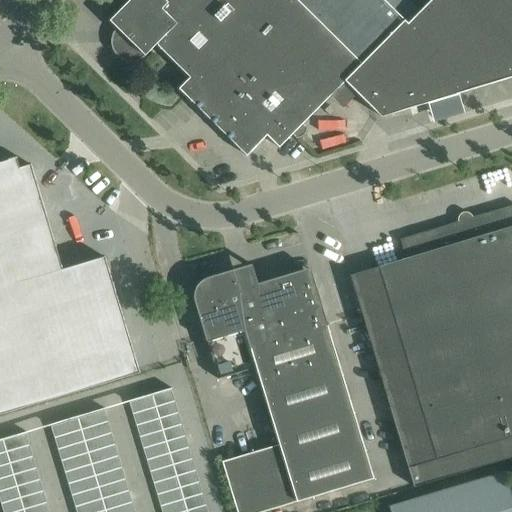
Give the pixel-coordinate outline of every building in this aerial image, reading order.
[(158,46),(157,46),(189,78),(178,89),(246,157),(267,136),(279,148),(345,81),(381,118),(511,77),(511,0),(431,0),(408,24),(383,0),(130,0),(109,21),(117,28),(116,29),(115,30),(114,31),(114,32),(113,32),(113,33),(112,34),(112,35),(112,36),(111,38),(111,39),(111,40),(111,41),(111,42),(111,43),(111,44),(111,46),(111,47),(112,48),(112,49),(112,50),(113,51),(113,52),(114,53),(115,54),(115,55),(116,56),(117,57),(119,58),(120,59),(122,60),(124,61),(126,62),(129,62),(131,62),(133,62),(136,62),(138,61),(141,59),(143,58),(145,56),(157,45),(158,46)] [(0,415),(140,373),(105,257),(63,269),(31,165),(20,168),(17,161),(18,161),(18,159),(17,157),(8,160),(8,161),(5,161),(0,162),(0,415)] [(405,259),(350,276),(414,487),(511,457),(511,205),(400,240),(405,259)] [(237,281),(233,270),(209,277),(207,278),(205,279),(203,280),(201,282),(199,283),(198,285),(197,287),(196,288),(195,291),(194,296),(194,301),(218,379),(256,368),(279,445),(222,462),(236,511),(263,511),(374,479),(316,288),(316,286),(315,286),(315,285),(315,284),(314,284),(314,283),(314,282),(313,282),(313,281),(312,280),(311,279),(310,278),(309,277),(308,277),(307,276),(306,275),(305,275),(304,274),(303,274),(302,274),(301,274),(297,273),(292,274),(272,280),(252,286),(249,277),(237,281)] [(171,390),(152,396),(155,407),(175,401),(171,390)] [(129,403),(132,414),(155,407),(152,396),(129,403)] [(155,407),(159,419),(178,413),(175,401),(155,407)] [(155,407),(132,414),(136,426),(159,419),(155,407)] [(104,410),(77,418),(81,430),(108,422),(104,410)] [(178,413),(159,419),(162,430),(182,424),(178,413)] [(81,430),(77,418),(50,426),(54,438),(81,430)] [(162,430),(159,419),(136,426),(139,437),(162,430)] [(81,430),(84,441),(111,433),(108,422),(81,430)] [(166,442),(185,436),(182,424),(162,430),(166,442)] [(57,449),(84,441),(81,430),(54,438),(57,449)] [(162,430),(139,437),(143,449),(166,442),(162,430)] [(111,433),(84,441),(88,453),(115,445),(111,433)] [(26,434),(3,441),(6,452),(29,445),(26,434)] [(189,447),(185,436),(166,442),(169,453),(189,447)] [(88,453),(84,441),(57,449),(61,461),(88,453)] [(143,449),(146,460),(169,453),(166,442),(143,449)] [(29,445),(6,452),(10,464),(33,457),(29,445)] [(88,453),(91,464),(118,456),(115,445),(88,453)] [(169,453),(173,465),(192,459),(189,447),(169,453)] [(6,452),(0,453),(0,466),(10,464),(6,452)] [(64,472),(91,464),(88,453),(61,461),(64,472)] [(169,453),(146,460),(150,472),(173,465),(169,453)] [(118,456),(91,464),(95,476),(122,468),(118,456)] [(13,475),(36,468),(33,457),(10,464),(13,475)] [(176,476),(196,470),(192,459),(173,465),(176,476)] [(0,466),(0,478),(13,475),(10,464),(0,466)] [(95,476),(91,464),(64,472),(68,484),(95,476)] [(150,472),(153,483),(176,476),(173,465),(150,472)] [(40,480),(36,468),(13,475),(17,487),(40,480)] [(98,487),(125,479),(122,468),(95,476),(98,487)] [(199,482),(196,470),(176,476),(180,488),(199,482)] [(390,511),(511,511),(511,495),(505,472),(389,506),(390,511)] [(0,478),(0,491),(17,487),(13,475),(0,478)] [(68,484),(71,495),(98,487),(95,476),(68,484)] [(176,476),(153,483),(157,495),(180,488),(176,476)] [(129,491),(125,479),(98,487),(102,499),(129,491)] [(17,487),(20,498),(43,491),(40,480),(17,487)] [(183,499),(203,493),(199,482),(180,488),(183,499)] [(17,487),(0,491),(0,501),(1,504),(20,498),(17,487)] [(71,495),(75,507),(102,499),(98,487),(71,495)] [(180,488),(157,495),(160,506),(183,499),(180,488)] [(24,510),(47,503),(43,491),(20,498),(24,510)] [(132,502),(129,491),(102,499),(105,510),(132,502)] [(206,505),(203,493),(183,499),(187,511),(206,505)] [(20,498),(1,504),(3,511),(15,511),(24,510),(20,498)] [(102,499),(75,507),(76,511),(98,511),(105,510),(102,499)] [(161,511),(182,511),(187,511),(183,499),(160,506),(161,511)] [(105,510),(105,511),(134,511),(132,502),(105,510)] [(49,511),(47,503),(24,510),(24,511),(49,511)]
